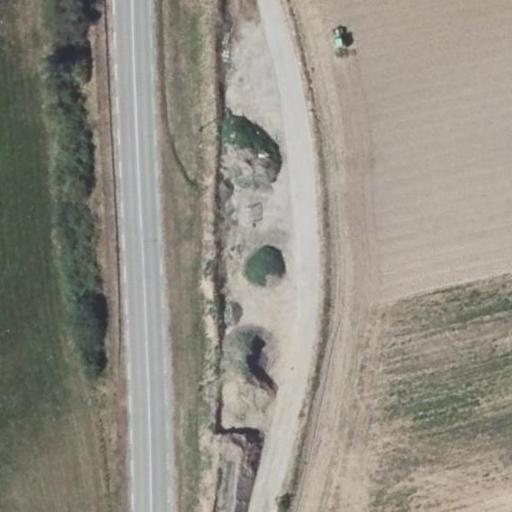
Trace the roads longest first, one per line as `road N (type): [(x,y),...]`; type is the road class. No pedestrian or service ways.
road 1 (track): [(271,0),(301,168),(307,296),(259,511)]
road 2 (primary): [(151,511),(132,0)]
